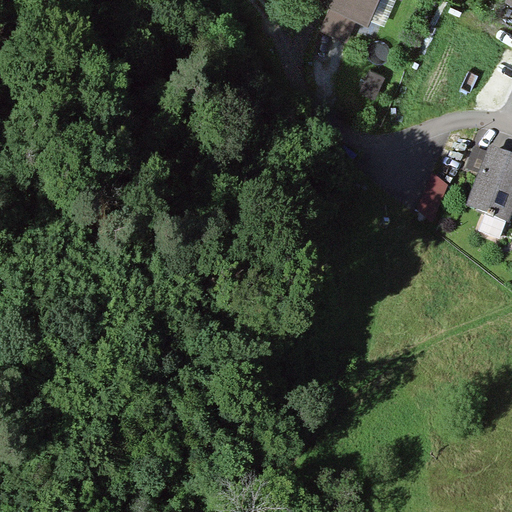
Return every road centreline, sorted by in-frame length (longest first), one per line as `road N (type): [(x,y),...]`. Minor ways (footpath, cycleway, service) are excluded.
road 1 (track): [(187,511),(282,462),(358,380),(511,305)]
road 2 (residential): [(511,127),(478,115),(389,143),(327,130),(277,36)]
